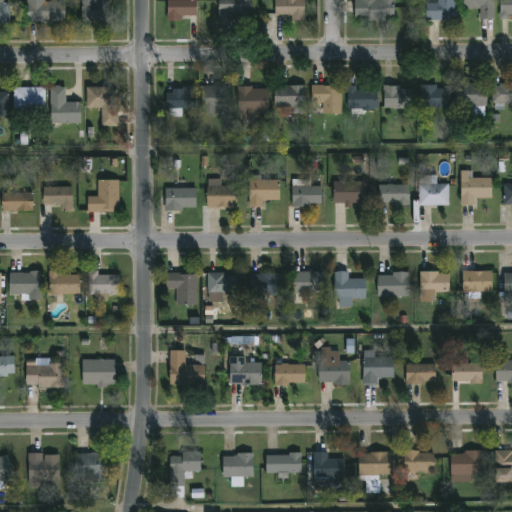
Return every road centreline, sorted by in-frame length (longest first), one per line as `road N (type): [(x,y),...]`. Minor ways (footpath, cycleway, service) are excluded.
road 1 (residential): [(143,0),(146,423),(135,511)]
road 2 (residential): [(0,427),(511,418)]
road 3 (residential): [(0,248),(511,242)]
road 4 (residential): [(0,59),(511,54)]
